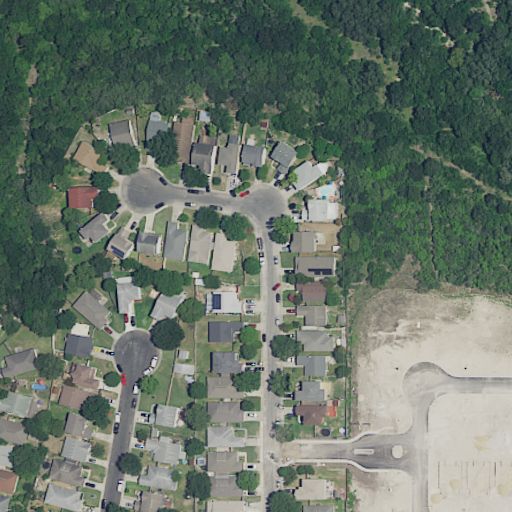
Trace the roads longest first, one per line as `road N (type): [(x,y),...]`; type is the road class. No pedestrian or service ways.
road 1 (residential): [(265,206),(273,511)]
road 2 (residential): [(138,354),(111,511)]
